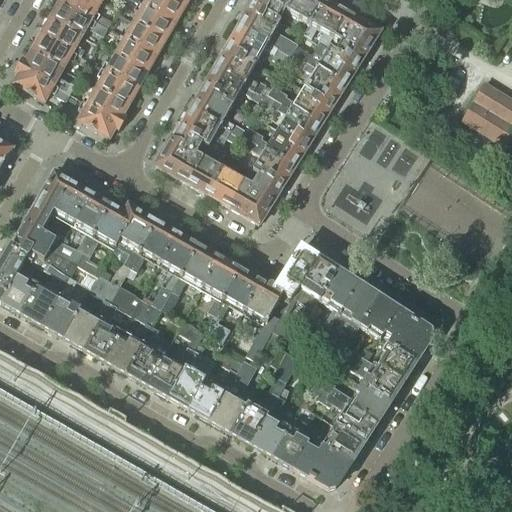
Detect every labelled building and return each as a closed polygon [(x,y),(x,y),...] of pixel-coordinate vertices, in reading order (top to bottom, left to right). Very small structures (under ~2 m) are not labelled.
[(86,0),(61,0),(58,6),(69,13),(69,14),(78,20),(80,16),(88,21),(87,23),(106,34),(111,27),(94,17),(100,7),(86,0)] [(142,1),(138,8),(151,15),(150,17),(158,21),(160,18),(169,23),(168,25),(174,28),(184,11),(163,0),(147,0),(146,3),(142,1)] [(163,0),(184,11),(190,0),(163,0)] [(251,0),(254,1),(249,10),(273,23),(278,13),(284,16),(293,0),(251,0)] [(322,3),(316,0),(293,0),(284,16),(307,29),(322,3)] [(125,1),(123,5),(130,9),(133,5),(125,1)] [(325,50),(346,17),(322,3),(307,29),(302,39),(310,43),(315,34),(322,38),(317,46),(325,50)] [(58,6),(49,22),(81,40),(86,31),(102,40),(106,34),(87,23),(88,21),(80,16),(78,20),(69,14),(69,13),(58,6)] [(138,17),(133,26),(165,45),(174,28),(168,25),(169,23),(160,18),(158,21),(150,17),(151,15),(138,8),(137,8),(134,15),(138,17)] [(249,10),(237,32),(289,61),(290,59),(294,52),(295,50),(296,48),(274,35),(279,26),(273,23),(249,10)] [(328,54),(357,72),(379,36),(346,17),(325,50),(326,51),(328,52),(332,44),(339,48),(334,56),(329,53),(328,54)] [(49,22),(39,39),(51,45),(50,46),(59,52),(61,49),(69,53),(68,55),(76,60),(80,53),(76,50),(81,40),(49,22)] [(123,34),(119,41),(132,48),(131,50),(139,54),(141,51),(150,56),(149,58),(156,61),(165,45),(133,26),(127,36),(123,34)] [(237,32),(225,53),(255,69),(263,54),(271,59),(269,63),(283,71),(289,61),(237,32)] [(39,39),(30,55),(63,73),(68,64),(72,66),(76,60),(68,55),(69,53),(61,49),(59,52),(50,46),(51,45),(39,39)] [(119,50),(114,59),(147,77),(156,61),(149,58),(150,56),(141,51),(139,54),(131,50),(132,48),(119,41),(115,48),(119,50)] [(290,59),(344,92),(357,72),(328,54),(318,48),(310,60),(295,50),(294,52),(290,59)] [(225,53),(214,72),(265,102),(266,100),(269,96),(263,93),(264,90),(254,84),(253,86),(247,83),(255,69),(225,53)] [(21,64),(17,70),(29,77),(28,78),(38,83),(40,80),(48,85),(47,87),(69,99),(74,91),(69,88),(68,89),(57,82),(63,73),(30,55),(24,66),(21,64)] [(104,67),(100,73),(113,81),(112,82),(120,87),(122,83),(131,88),(130,90),(137,94),(147,77),(114,59),(108,69),(104,67)] [(302,94),(331,112),(344,92),(290,59),(289,61),(283,71),(283,72),(291,76),(293,72),(300,77),(302,74),(311,80),(302,94)] [(88,66),(86,70),(85,72),(92,76),(95,70),(88,66)] [(29,77),(17,70),(13,76),(17,78),(11,89),(43,107),(49,97),(53,99),(53,100),(65,106),(69,99),(47,87),(48,85),(40,80),(38,83),(28,78),(29,77)] [(214,72),(202,94),(230,110),(238,96),(261,108),(265,102),(214,72)] [(101,83),(95,92),(128,110),(137,94),(130,90),(131,88),(122,83),(120,87),(112,82),(113,81),(100,73),(96,80),(101,83)] [(461,124),(478,135),(505,152),(511,140),(511,105),(485,88),(461,124)] [(266,100),(318,133),(331,112),(302,94),(293,108),(284,102),(285,100),(272,91),(269,96),(266,100)] [(85,99),(82,106),(92,112),(91,114),(99,118),(101,115),(110,120),(109,121),(122,129),(125,123),(122,121),(128,110),(95,92),(90,102),(85,99)] [(202,94),(190,115),(240,143),(241,142),(245,136),(245,135),(244,134),(244,136),(233,129),(232,130),(222,124),(230,110),(202,94)] [(70,100),(66,107),(73,112),(77,104),(70,100)] [(277,135),(306,153),(318,133),(266,100),(265,102),(261,108),(260,109),(268,114),(270,111),(286,121),(277,135)] [(92,112),(82,106),(78,113),(82,116),(76,126),(108,144),(114,133),(118,135),(122,129),(109,121),(110,120),(101,115),(99,118),(91,114),(92,112)] [(190,115),(178,136),(200,149),(216,158),(224,143),(236,150),(237,148),(240,143),(190,115)] [(241,127),(247,131),(252,123),(245,119),(241,127)] [(245,135),(245,136),(241,142),(251,148),(293,173),(306,153),(277,135),(268,149),(260,145),(262,141),(247,132),(245,135)] [(154,170),(186,188),(200,162),(195,159),(200,149),(178,136),(173,144),(169,142),(154,170)] [(251,176),(257,179),(280,194),(293,173),(251,148),(241,142),(240,143),(237,148),(260,162),(251,176)] [(0,172),(11,153),(0,146),(0,172)] [(186,188),(206,199),(221,174),(200,162),(186,188)] [(206,199),(227,212),(242,186),(221,174),(206,199)] [(53,177),(24,227),(41,237),(52,216),(69,186),(53,177)] [(242,186),(227,212),(258,229),(280,194),(257,179),(250,191),(242,186)] [(72,228),(89,198),(69,186),(52,216),(72,228)] [(82,260),(110,210),(89,198),(72,228),(87,236),(76,255),(75,256),(82,260)] [(96,283),(97,280),(101,274),(86,265),(99,243),(114,252),(115,250),(135,214),(127,210),(123,217),(110,210),(82,260),(77,269),(75,271),(96,283)] [(135,214),(115,250),(129,258),(123,268),(120,266),(110,285),(119,290),(126,278),(155,226),(135,214)] [(145,260),(159,268),(175,237),(155,226),(126,278),(132,282),(145,260)] [(55,245),(41,237),(24,227),(15,243),(31,253),(29,257),(43,265),(49,269),(69,282),(75,271),(77,269),(82,260),(75,256),(76,255),(62,247),(57,251),(53,248),(55,245)] [(63,231),(59,237),(65,240),(67,237),(68,238),(69,234),(63,231)] [(65,240),(59,237),(55,245),(61,248),(65,240)] [(152,310),(154,311),(161,315),(198,250),(175,237),(159,268),(174,276),(165,292),(163,291),(152,310)] [(0,269),(0,305),(24,264),(38,271),(45,276),(49,269),(43,265),(29,257),(31,253),(15,243),(0,269)] [(198,250),(161,315),(167,319),(187,284),(201,292),(218,262),(198,250)] [(294,299),(316,263),(300,253),(275,292),(274,293),(281,297),(281,298),(290,304),(294,299)] [(206,317),(212,321),(239,273),(218,262),(201,292),(216,300),(206,317)] [(316,263),(294,299),(305,306),(309,300),(310,301),(304,310),(311,315),(315,310),(318,305),(336,276),(316,263)] [(10,314),(20,319),(37,290),(18,279),(22,272),(29,276),(33,269),(24,264),(0,305),(0,307),(1,309),(2,311),(8,314),(10,314)] [(20,319),(41,331),(69,282),(49,269),(45,276),(60,284),(51,298),(37,290),(20,319)] [(212,321),(210,325),(216,328),(218,324),(219,325),(229,307),(244,316),(262,286),(239,273),(212,321)] [(111,279),(101,274),(97,280),(107,286),(111,279)] [(320,333),(325,336),(356,289),(336,276),(318,305),(332,314),(320,333)] [(62,343),(82,355),(118,292),(107,286),(97,280),(96,283),(89,295),(90,296),(90,297),(103,305),(93,322),(79,314),(62,343)] [(41,331),(62,343),(79,314),(64,305),(75,286),(69,282),(41,331)] [(262,286),(244,316),(263,327),(256,340),(256,341),(252,348),(253,349),(246,362),(253,366),(265,345),(270,337),(278,324),(269,319),(279,303),(281,298),(281,297),(274,293),(275,292),(270,289),(267,290),(262,286)] [(356,289),(325,336),(326,336),(314,355),(316,356),(324,361),(325,362),(340,338),(350,344),(359,331),(377,303),(356,289)] [(82,355),(104,367),(120,337),(106,329),(115,312),(129,320),(139,303),(119,292),(118,292),(82,355)] [(125,379),(159,319),(161,315),(154,311),(154,312),(139,304),(139,303),(129,320),(144,329),(135,345),(120,337),(104,367),(125,379)] [(380,345),(384,338),(398,316),(395,315),(394,311),(389,308),(386,309),(377,303),(359,331),(380,345)] [(311,315),(308,319),(306,322),(311,326),(321,314),(315,310),(311,315)] [(390,343),(386,349),(415,368),(430,343),(429,336),(398,316),(384,338),(390,343)] [(125,379),(145,391),(162,361),(148,353),(166,322),(159,319),(125,379)] [(145,391),(165,402),(196,349),(202,338),(182,327),(176,337),(190,345),(177,369),(162,361),(145,391)] [(206,340),(223,350),(229,340),(212,330),(206,340)] [(271,348),(276,340),(270,337),(265,345),(271,348)] [(165,402),(187,414),(204,385),(189,377),(203,353),(196,349),(165,402)] [(386,349),(373,369),(402,388),(415,368),(386,349)] [(364,383),(360,390),(388,408),(402,388),(373,369),(367,365),(359,360),(346,351),(336,366),(364,383)] [(359,360),(367,365),(372,357),(364,352),(359,360)] [(0,394),(8,399),(51,423),(107,456),(110,457),(112,458),(141,475),(171,492),(206,511),(276,511),(262,504),(262,505),(259,503),(260,503),(243,493),(242,494),(240,492),(223,482),(223,483),(221,481),(204,471),(204,472),(201,470),(202,469),(185,460),(184,461),(182,459),(182,458),(165,449),(165,450),(163,448),(163,447),(146,438),(143,437),(144,436),(127,427),(126,427),(124,426),(107,416),(105,415),(105,414),(88,405),(85,404),(86,403),(69,394),(68,394),(66,393),(67,392),(50,383),(49,383),(47,382),(47,381),(30,372),(27,371),(28,370),(11,361),(8,360),(9,359),(0,354),(0,394)] [(277,384),(284,388),(297,365),(277,354),(268,369),(280,376),(276,383),(277,384)] [(313,362),(321,367),(324,361),(316,356),(313,362)] [(228,375),(235,379),(240,370),(241,369),(224,359),(218,369),(228,375)] [(208,426),(228,438),(245,408),(231,400),(242,382),(245,384),(250,376),(240,370),(235,379),(208,426)] [(187,414),(208,426),(235,379),(228,375),(218,393),(204,385),(187,414)] [(318,381),(313,389),(324,395),(375,429),(388,408),(360,390),(351,404),(333,392),(335,390),(329,387),(329,388),(318,381)] [(249,449),(282,392),(284,388),(277,384),(268,398),(270,399),(260,417),(245,408),(228,438),(249,449)] [(324,395),(313,389),(307,399),(329,413),(331,409),(343,416),(334,430),(362,449),(375,429),(324,395)] [(249,449),(271,462),(288,432),(273,424),(283,406),(287,395),(282,392),(249,449)] [(302,411),(308,415),(312,409),(305,405),(302,411)] [(300,419),(305,421),(308,416),(302,413),(300,419)] [(321,449),(320,451),(350,468),(351,467),(354,466),(357,460),(357,457),(362,449),(334,430),(321,449)] [(291,474),(306,450),(309,444),(288,432),(271,462),(279,467),(281,470),(286,473),(289,473),(291,474)] [(306,450),(291,474),(297,477),(298,479),(304,483),(308,483),(327,494),(334,492),(350,468),(320,451),(317,456),(306,450)]
